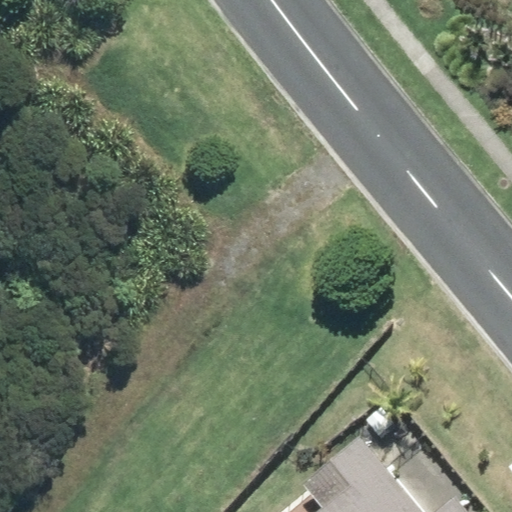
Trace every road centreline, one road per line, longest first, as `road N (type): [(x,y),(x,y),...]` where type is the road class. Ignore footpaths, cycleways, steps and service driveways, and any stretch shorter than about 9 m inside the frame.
road 1 (track): [(376,132),(19,488)]
road 2 (tertiary): [(269,0),(511,295)]
